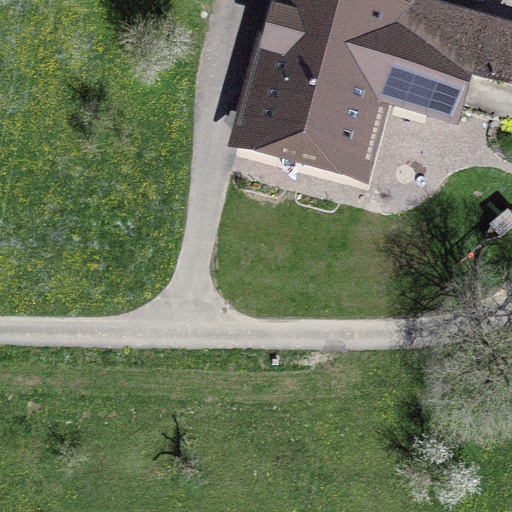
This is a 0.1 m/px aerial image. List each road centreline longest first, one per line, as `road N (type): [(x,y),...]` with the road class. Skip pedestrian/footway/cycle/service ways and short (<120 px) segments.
road 1 (track): [(511,301),(445,329),(275,345),(0,334)]
road 2 (track): [(238,7),(210,140),(190,341)]
